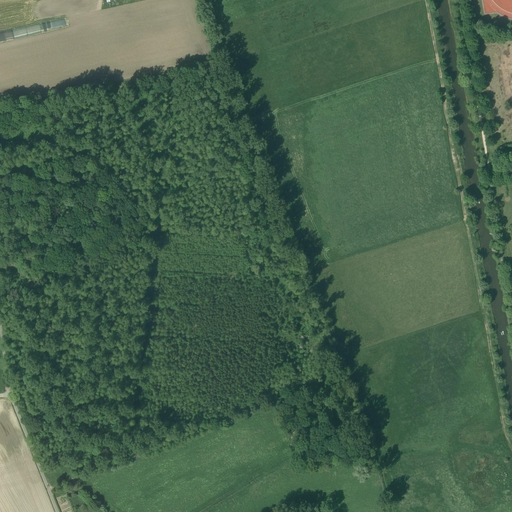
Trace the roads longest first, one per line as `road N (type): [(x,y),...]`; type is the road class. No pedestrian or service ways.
road 1 (track): [(511,466),(424,0)]
road 2 (track): [(459,0),(489,167),(494,175),(511,172)]
road 3 (unclassified): [(57,511),(8,393)]
